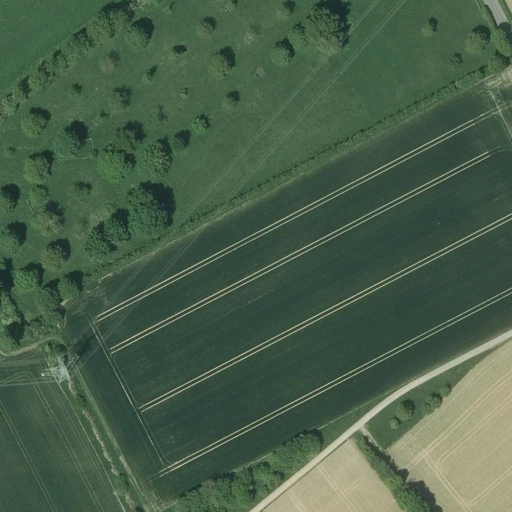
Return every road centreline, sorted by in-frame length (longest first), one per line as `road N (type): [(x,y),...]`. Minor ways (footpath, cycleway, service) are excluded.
road 1 (track): [(146,511),(53,334),(0,351)]
road 2 (track): [(511,333),(358,424)]
road 3 (track): [(358,424),(253,511)]
